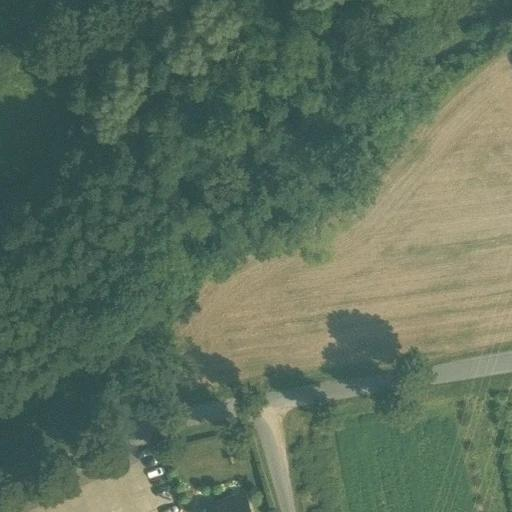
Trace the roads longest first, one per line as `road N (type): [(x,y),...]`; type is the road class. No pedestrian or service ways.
road 1 (unclassified): [(255,405),(136,434),(0,495)]
road 2 (unclassified): [(511,363),(255,405)]
